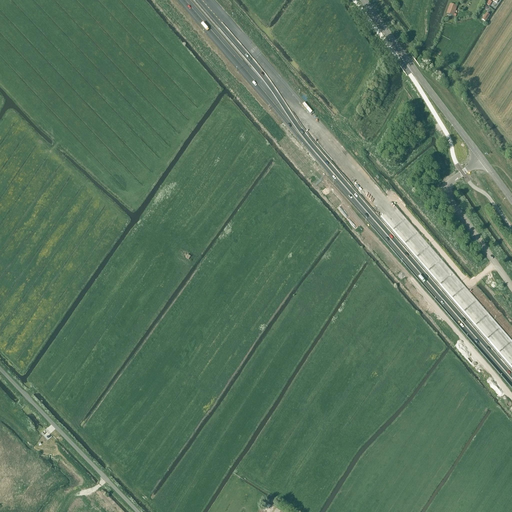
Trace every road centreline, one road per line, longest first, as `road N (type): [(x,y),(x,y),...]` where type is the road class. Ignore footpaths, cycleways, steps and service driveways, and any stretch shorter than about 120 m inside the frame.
road 1 (motorway): [(184,0),(511,378)]
road 2 (motorway): [(511,358),(200,0)]
road 3 (unclassified): [(137,511),(0,369)]
road 4 (tertiary): [(481,158),(363,0)]
road 5 (unclassified): [(511,288),(447,194),(447,184),(481,158)]
